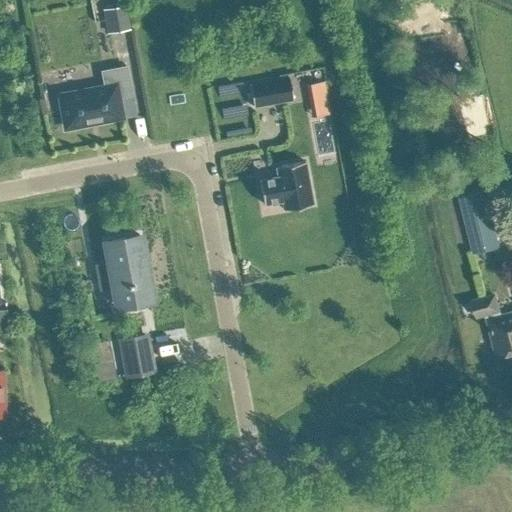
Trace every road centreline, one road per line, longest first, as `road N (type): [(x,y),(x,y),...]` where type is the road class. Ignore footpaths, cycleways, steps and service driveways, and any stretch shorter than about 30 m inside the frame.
road 1 (residential): [(251,471),(195,154),(0,192)]
road 2 (tertiary): [(251,471),(309,466),(511,419)]
road 3 (tertiary): [(0,477),(251,471)]
